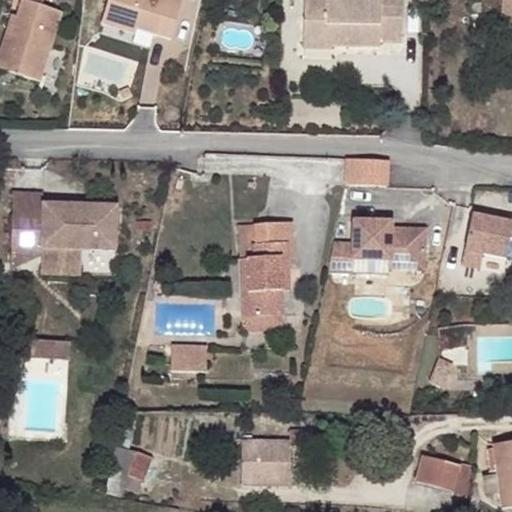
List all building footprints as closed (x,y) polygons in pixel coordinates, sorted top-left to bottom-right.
[(7,34),(0,57),(0,67),(42,81),(63,13),(44,7),(45,0),(24,0),(19,17),(13,35),(7,34)] [(108,0),(102,23),(118,28),(120,22),(153,32),(173,38),(184,0),(108,0)] [(371,0),(372,1),(344,0),(302,0),(301,38),(329,38),(329,47),(377,48),(378,42),(400,43),(401,0),(371,0)] [(12,15),(7,34),(13,35),(19,17),(12,15)] [(153,32),(120,22),(118,28),(116,35),(149,46),(153,32)] [(329,49),(329,47),(329,38),(301,38),(301,50),(329,49)] [(387,161),(347,159),(345,184),(385,185),(387,161)] [(12,201),(11,215),(40,217),(41,202),(42,192),(13,191),(12,201)] [(41,202),(40,217),(11,215),(9,250),(38,251),(39,246),(114,251),(115,207),(41,202)] [(511,228),(511,221),(472,213),(462,265),(480,268),(483,254),(506,258),(511,228)] [(374,220),(352,219),(351,242),(350,257),(387,259),(423,260),(424,228),(389,227),(374,227),(374,220)] [(294,224),(253,225),(254,245),(289,244),(295,244),(294,224)] [(254,245),(253,225),(234,226),(239,293),(247,293),(246,260),(251,259),(251,246),(254,245)] [(351,242),(333,242),(328,270),(350,271),(350,257),(351,242)] [(283,317),(282,291),(281,275),(290,275),(289,259),(289,244),(254,245),(251,246),(251,259),(246,260),(247,293),(239,293),(240,319),(283,317)] [(423,260),(387,259),(387,268),(422,269),(423,260)] [(291,290),(290,275),(281,275),(282,291),(291,290)] [(283,332),(283,317),(240,319),(241,334),(283,332)] [(38,359),(70,361),(71,342),(39,340),(38,359)] [(169,348),(169,372),(204,373),(204,349),(169,348)] [(440,359),(431,381),(444,387),(456,366),(440,359)] [(292,439),(243,439),(242,482),(291,482),(292,439)] [(511,443),(493,446),(501,508),(511,506),(511,443)] [(136,453),(128,476),(144,482),(152,460),(136,453)] [(469,484),(470,469),(417,465),(415,490),(454,493),(455,482),(469,484)]
